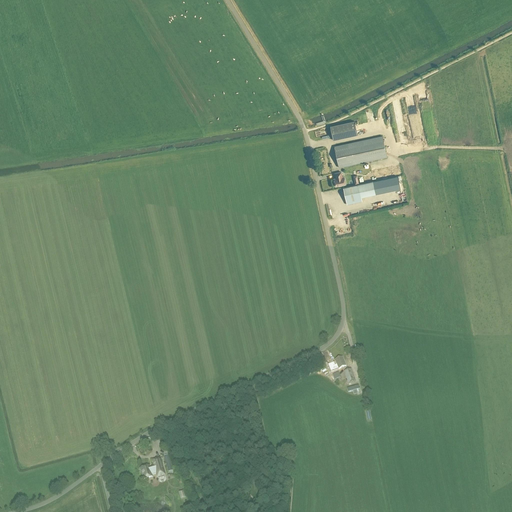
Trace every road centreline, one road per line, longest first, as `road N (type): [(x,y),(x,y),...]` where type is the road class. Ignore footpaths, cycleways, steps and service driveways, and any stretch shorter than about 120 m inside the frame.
road 1 (unclassified): [(17,511),(54,498),(159,426),(319,349),(341,325),(305,131),(227,0)]
road 2 (track): [(252,382),(267,448),(292,467),(289,511)]
